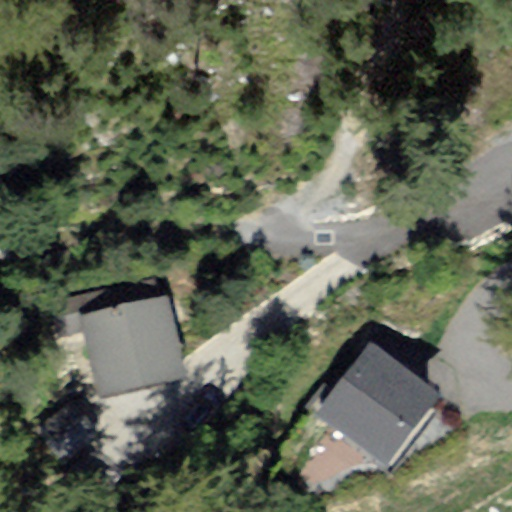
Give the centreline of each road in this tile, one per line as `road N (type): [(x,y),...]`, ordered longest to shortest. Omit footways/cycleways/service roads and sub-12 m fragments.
road 1 (unclassified): [(511,162),(374,233),(298,229)]
road 2 (unclassified): [(511,395),(485,391),(463,372),(460,351),(479,318),(511,290)]
